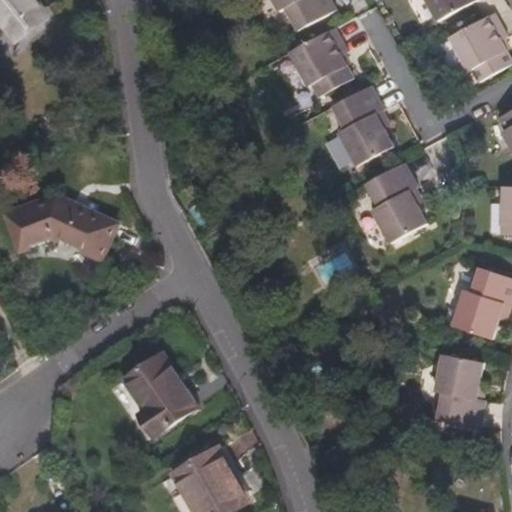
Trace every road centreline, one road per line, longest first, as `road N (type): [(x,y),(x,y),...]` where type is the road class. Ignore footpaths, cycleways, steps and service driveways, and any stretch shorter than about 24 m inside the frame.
road 1 (residential): [(121,0),(160,226),(186,274)]
road 2 (residential): [(186,274),(298,478),(304,511)]
road 3 (residential): [(186,274),(0,413)]
road 4 (residential): [(511,80),(428,129),(362,16)]
